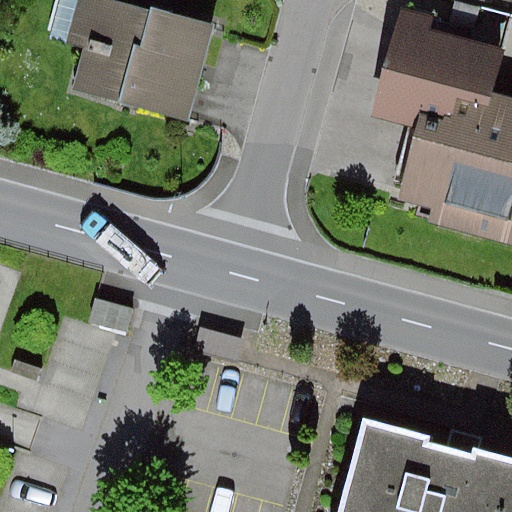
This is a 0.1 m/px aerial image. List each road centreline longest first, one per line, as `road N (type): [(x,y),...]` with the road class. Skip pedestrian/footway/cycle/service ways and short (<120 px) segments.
road 1 (residential): [(511,350),(233,275)]
road 2 (residential): [(233,275),(308,0)]
road 3 (residential): [(96,511),(182,260)]
road 4 (residential): [(182,260),(0,210)]
